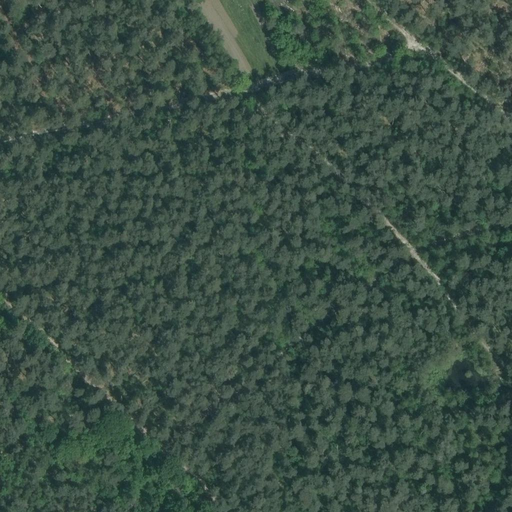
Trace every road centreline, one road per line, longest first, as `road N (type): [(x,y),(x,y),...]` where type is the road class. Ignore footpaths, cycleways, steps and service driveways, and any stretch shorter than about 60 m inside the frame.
road 1 (track): [(158,451),(413,256),(511,221)]
road 2 (track): [(218,511),(0,292)]
road 3 (track): [(244,91),(0,142)]
road 4 (track): [(377,0),(511,117)]
